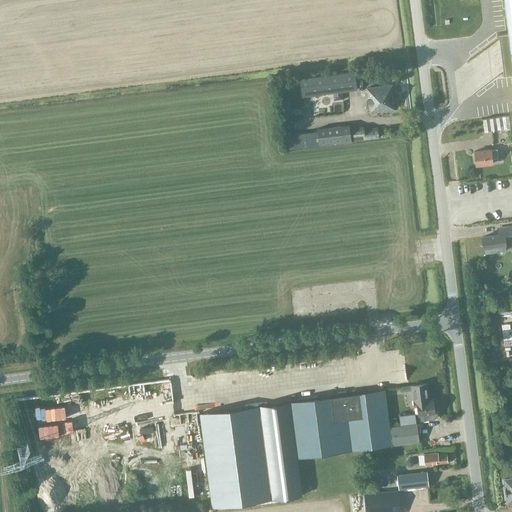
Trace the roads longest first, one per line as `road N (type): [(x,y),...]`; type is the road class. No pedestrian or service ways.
road 1 (unclassified): [(0,379),(456,322)]
road 2 (unclassified): [(456,322),(413,0)]
road 3 (unclassified): [(479,511),(456,322)]
